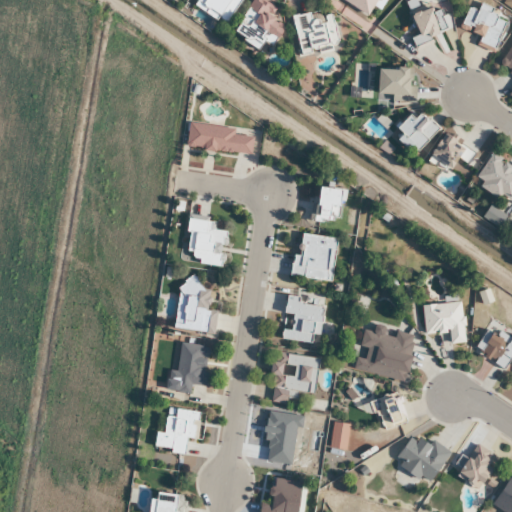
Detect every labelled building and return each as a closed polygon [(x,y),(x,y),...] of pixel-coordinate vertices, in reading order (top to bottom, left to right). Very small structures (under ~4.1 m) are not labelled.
[(192,0),(225,22),(239,0),(192,0)] [(269,47),(286,22),(253,0),(251,0),(231,32),(258,50),(263,43),(269,47)] [(341,0),(366,16),(376,0),(341,0)] [(511,0),(503,0),(501,4),(511,11),(511,0)] [(445,31),(436,6),(409,15),(415,36),(410,37),(413,49),(431,43),(429,36),(445,31)] [(477,11),(467,7),(459,27),(479,34),(475,47),(493,53),(505,18),(478,8),(477,11)] [(298,52),(336,44),(329,10),(291,18),(298,52)] [(511,42),(497,67),(511,75),(511,88),(507,97),(511,99),(511,42)] [(376,99),(414,100),(414,86),(410,86),(410,69),(376,69),(376,99)] [(437,130),(415,109),(390,136),(411,157),(437,130)] [(187,125),(185,148),(249,156),(251,133),(187,125)] [(467,164),(473,153),(453,143),(455,140),(441,133),(428,160),(449,171),(455,158),(467,164)] [(511,166),(511,167),(490,153),(471,183),(506,205),(511,196),(511,166)] [(337,223),(342,191),(316,187),(311,218),(337,223)] [(481,219),(498,227),(504,215),(487,207),(481,219)] [(222,266),(225,232),(214,231),(216,219),(186,216),(182,262),(222,266)] [(335,239),(299,235),(296,256),(291,255),(289,277),(330,282),(335,239)] [(173,329),(212,335),(216,312),(206,311),(209,290),(194,287),(195,279),(181,277),(173,329)] [(319,343),(321,303),(283,301),(280,341),(319,343)] [(448,332),(449,345),(463,343),(460,302),(421,305),(423,334),(448,332)] [(353,369),(403,382),(414,336),(373,326),(372,333),(363,331),(353,369)] [(495,368),(511,355),(511,335),(507,339),(502,332),(494,338),(490,332),(476,342),(495,368)] [(175,372),(167,370),(164,391),(188,394),(190,385),(203,387),(209,348),(179,344),(175,372)] [(318,359),(274,352),(267,402),(285,405),(287,390),(312,394),(318,359)] [(370,402),(381,432),(406,422),(395,393),(370,402)] [(199,412),(174,410),(173,418),(164,417),(162,433),(154,433),(153,450),(184,453),(185,439),(196,440),(199,412)] [(428,485),(448,452),(431,441),(427,447),(409,436),(393,462),(428,485)] [(456,475),(476,487),(495,457),(475,445),(456,475)] [(491,505),(501,511),(511,511),(511,471),(491,505)] [(295,511),(299,482),(264,478),(259,511),(295,511)] [(181,511),(185,501),(154,489),(145,511),(181,511)]
